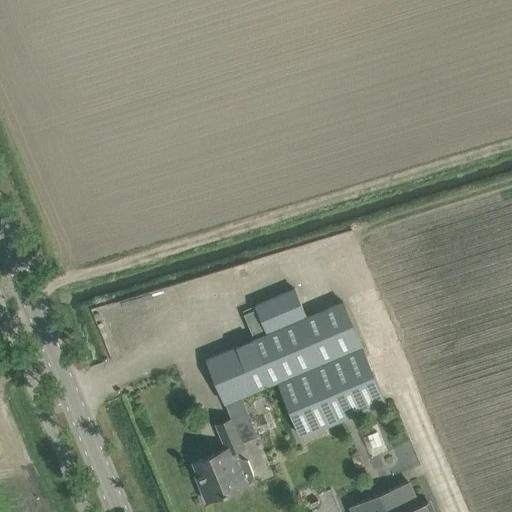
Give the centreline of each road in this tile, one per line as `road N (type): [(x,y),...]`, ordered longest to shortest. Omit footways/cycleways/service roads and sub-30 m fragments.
road 1 (track): [(0,322),(40,318),(57,290),(511,151)]
road 2 (tertiary): [(124,511),(0,225)]
